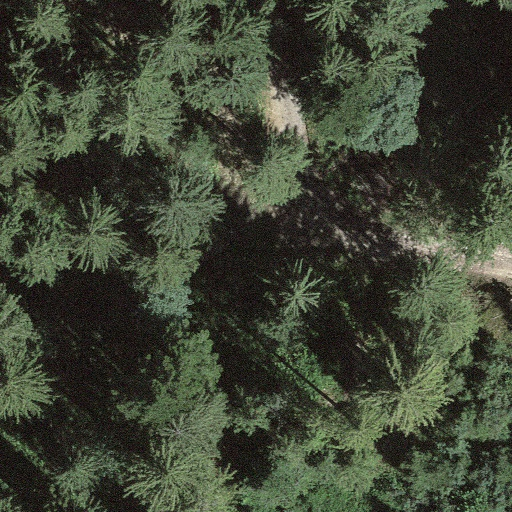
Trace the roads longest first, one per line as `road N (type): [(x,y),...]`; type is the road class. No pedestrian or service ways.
road 1 (track): [(511,260),(435,256),(323,225),(302,186),(280,49),(260,0)]
road 2 (track): [(85,0),(188,77),(225,131),(239,181),(262,212),(283,223),(323,225)]
